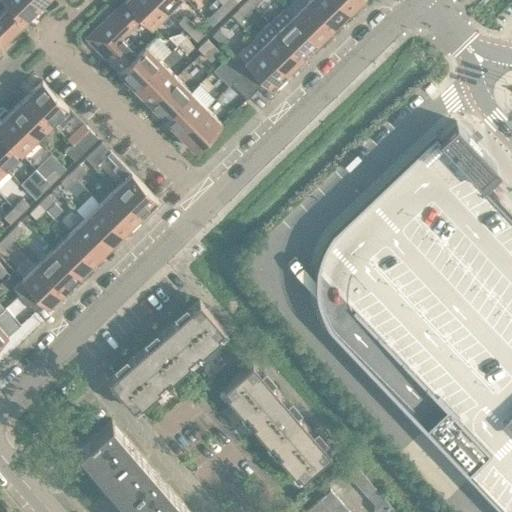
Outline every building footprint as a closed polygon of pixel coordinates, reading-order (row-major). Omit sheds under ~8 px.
[(4,0),(7,3),(8,3),(24,19),(40,4),(36,0),(4,0)] [(103,55),(105,53),(119,68),(120,68),(137,52),(136,51),(120,35),(141,15),(141,14),(127,0),(125,0),(126,0),(111,15),(109,13),(85,36),(103,55)] [(127,0),(141,14),(141,15),(150,25),(167,9),(157,0),(127,0)] [(157,0),(167,9),(175,0),(157,0)] [(220,4),(216,0),(213,0),(208,5),(213,10),(220,4)] [(223,0),(221,3),(227,9),(236,0),(223,0)] [(243,14),(253,5),(248,0),(244,0),(237,8),(243,14)] [(318,41),(333,25),(308,0),(305,0),(292,14),(318,41)] [(338,0),(308,0),(333,25),(349,10),(338,0)] [(338,0),(349,10),(359,0),(338,0)] [(0,39),(10,29),(12,31),(24,19),(8,3),(7,3),(0,10),(0,39)] [(213,10),(211,12),(218,18),(227,9),(221,3),(220,4),(213,10)] [(302,56),(318,41),(292,14),(285,7),(269,22),(302,56)] [(184,15),(178,21),(187,30),(193,24),(184,15)] [(221,27),(233,37),(241,28),(230,17),(221,27)] [(269,22),(254,37),(287,71),(302,56),(269,22)] [(202,33),(193,24),(187,30),(196,40),(202,33)] [(187,51),(193,45),(184,36),(178,42),(187,51)] [(271,87),(287,71),(254,37),(233,57),(236,59),(244,67),(239,72),(255,88),(264,80),(271,87)] [(197,47),(203,53),(213,44),(206,38),(197,47)] [(144,43),(136,51),(137,52),(120,68),(119,68),(117,69),(133,85),(160,59),(144,43)] [(203,53),(210,60),(219,51),(213,44),(203,53)] [(175,75),(160,59),(133,85),(148,101),(175,75)] [(238,74),(239,72),(244,67),(236,59),(229,65),(238,74)] [(246,97),(255,88),(239,72),(238,74),(231,81),(246,97)] [(148,101),(163,116),(190,90),(175,75),(148,101)] [(41,79),(25,95),(51,122),(67,106),(41,79)] [(163,116),(178,132),(205,106),(190,90),(163,116)] [(36,137),(51,122),(25,95),(10,110),(36,137)] [(221,122),(205,106),(178,132),(194,148),(221,122)] [(0,131),(20,152),(36,137),(10,110),(0,119),(0,131)] [(319,253),(315,268),(344,298),(352,307),(365,320),(398,355),(392,360),(387,365),(386,364),(380,358),(373,350),(368,355),(364,358),(363,360),(362,361),(378,378),(430,433),(456,461),(458,459),(456,456),(475,437),(489,451),(504,437),(511,430),(511,214),(478,179),(495,163),(480,147),(456,122),(456,121),(455,120),(438,136),(434,132),(401,163),(334,227),(325,240),(319,253)] [(88,127),(72,143),(81,152),(97,136),(88,127)] [(0,162),(5,167),(20,152),(0,131),(0,162)] [(110,150),(101,140),(85,156),(94,166),(106,153),(110,150)] [(72,143),(65,150),(74,159),(81,152),(72,143)] [(122,179),(114,187),(141,213),(143,216),(152,208),(149,205),(157,198),(110,150),(106,153),(116,164),(112,169),(122,179)] [(76,178),(85,169),(79,162),(69,171),(76,178)] [(53,167),(44,176),(50,182),(59,173),(53,167)] [(44,176),(37,169),(27,178),(34,185),(44,176)] [(66,187),(76,178),(69,171),(60,181),(66,187)] [(44,176),(34,185),(40,191),(50,182),(44,176)] [(125,228),(141,213),(114,187),(99,202),(125,228)] [(45,208),(54,199),(48,193),(39,202),(45,208)] [(22,197),(13,206),(19,212),(28,203),(22,197)] [(35,217),(45,208),(39,202),(29,211),(35,217)] [(125,228),(99,202),(84,217),(110,244),(125,228)] [(13,206),(3,215),(9,222),(19,212),(13,206)] [(84,217),(68,232),(94,259),(110,244),(84,217)] [(14,238),(23,229),(17,223),(8,232),(14,238)] [(0,242),(4,247),(14,238),(8,232),(0,239),(0,242)] [(94,259),(68,232),(53,247),(79,274),(94,259)] [(53,247),(37,262),(63,289),(79,274),(53,247)] [(21,278),(28,284),(44,301),(47,305),(63,289),(37,262),(21,278)] [(19,293),(28,284),(21,278),(12,287),(19,293)] [(35,310),(44,301),(28,284),(19,293),(35,310)] [(178,316),(168,325),(195,356),(225,330),(198,298),(188,308),(185,305),(175,313),(178,316)] [(148,342),(138,351),(165,382),(195,356),(168,325),(158,334),(155,330),(145,339),(148,342)] [(134,408),(165,382),(138,351),(128,360),(125,356),(115,364),(118,368),(107,377),(134,408)] [(220,387),(247,417),(278,390),(269,380),(272,377),(264,368),(261,371),(251,360),(220,387)] [(290,398),(287,401),(278,390),(247,417),(273,447),(304,420),(295,410),(298,407),(290,398)] [(105,478),(123,499),(156,470),(111,418),(78,446),(96,468),(93,472),(100,480),(105,478)] [(313,431),(304,420),(273,447),(299,478),(330,451),(321,440),(324,437),(316,428),(313,431)] [(349,458),(341,465),(342,466),(368,496),(374,503),(373,510),(375,511),(385,511),(391,507),(376,489),(349,458)] [(191,511),(156,470),(123,499),(134,511),(191,511)] [(349,511),(329,489),(301,511),(349,511)]
